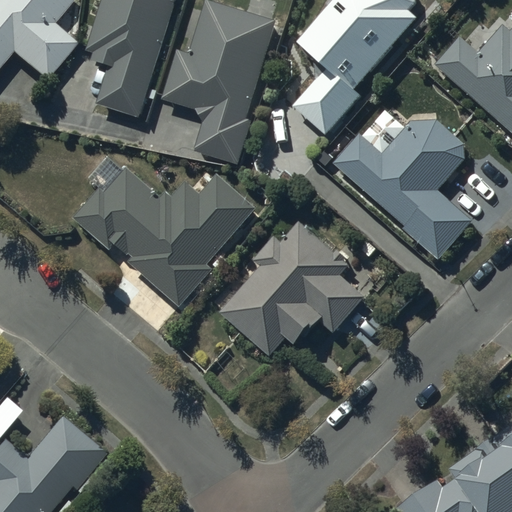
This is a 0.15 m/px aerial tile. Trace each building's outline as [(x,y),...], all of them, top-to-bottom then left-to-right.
[(0,0),(0,75),(15,60),(47,89),(80,54),(56,32),(83,2),(80,0),(0,0)] [(95,0),(106,3),(88,57),(95,59),(91,70),(109,76),(97,112),(139,126),(179,0),(95,0)] [(333,0),(297,47),(319,79),(292,111),(325,140),(359,97),(355,94),(412,26),(406,15),(406,14),(407,13),(408,13),(409,12),(410,11),(411,9),(412,8),(413,7),(413,6),(414,4),(414,3),(414,1),(414,0),(333,0)] [(278,29),(208,6),(190,62),(181,59),(165,107),(198,118),(204,129),(196,158),(241,173),(255,128),(247,125),(278,29)] [(511,37),(504,31),(479,59),(462,44),(438,71),(511,135),(511,37)] [(440,126),(415,128),(407,136),(388,119),(364,145),(359,141),(333,169),(443,268),(476,231),(440,199),(470,167),(467,151),(440,126)] [(162,204),(128,176),(108,200),(102,195),(75,227),(113,259),(116,254),(129,265),(131,262),(136,267),(131,272),(183,315),(216,276),(211,271),(259,215),(219,181),(201,201),(187,189),(174,204),(167,199),(162,204)] [(339,256),(337,260),(300,229),(282,250),(276,244),(255,269),(261,274),(223,321),(267,359),(273,364),(288,346),(304,359),(326,331),(339,342),(369,305),(344,284),(352,274),(346,270),(350,265),(339,256)] [(109,452),(63,414),(27,457),(3,437),(0,441),(0,511),(49,511),(72,485),(78,489),(109,452)] [(439,487),(403,511),(511,511),(511,433),(451,477),(458,486),(445,495),(439,487)]
